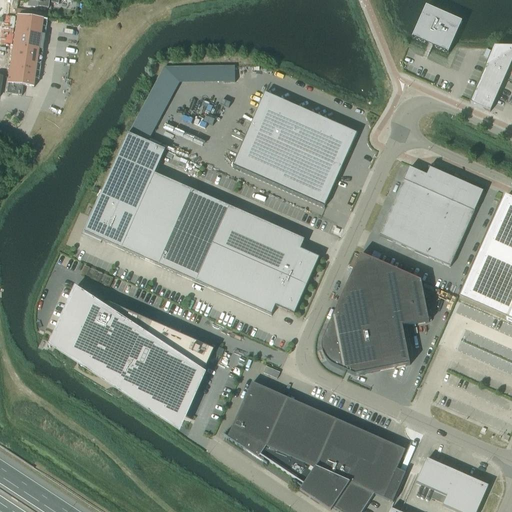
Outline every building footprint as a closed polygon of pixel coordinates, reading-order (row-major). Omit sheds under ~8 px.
[(27,0),(28,1),(42,3),(41,7),(48,8),(49,0),(27,0)] [(32,19),(33,12),(16,9),(15,17),(18,17),(32,19)] [(448,54),(458,30),(423,14),(412,39),(448,54)] [(48,21),(18,17),(16,32),(45,36),(48,21)] [(43,51),(45,36),(16,32),(14,47),(43,51)] [(41,66),(43,51),(14,47),(12,62),(26,64),(41,66)] [(511,52),(493,52),(470,103),(490,112),(511,61),(511,52)] [(23,86),(26,64),(12,62),(7,94),(22,96),(23,87),(23,86)] [(39,81),(41,66),(26,64),(23,86),(23,87),(34,88),(35,80),(39,81)] [(235,83),(235,69),(224,69),(225,83),(235,83)] [(233,168),(324,208),(357,135),(265,94),(233,168)] [(58,112),(58,95),(50,95),(49,112),(58,112)] [(56,130),(55,116),(45,116),(46,130),(56,130)] [(300,250),(304,241),(156,174),(165,151),(147,143),(128,135),(84,234),(101,241),(100,242),(271,317),(275,308),(294,316),(319,259),(300,250)] [(379,237),(450,268),(483,193),(430,169),(426,177),(409,169),(379,237)] [(505,198),(459,301),(511,324),(511,201),(505,198)] [(410,366),(403,328),(429,323),(421,282),(361,256),(351,276),(359,317),(331,323),(326,334),(323,340),(323,342),(322,344),(322,345),(322,346),(322,347),(322,349),(322,351),(323,353),(323,354),(324,356),(325,359),(327,361),(328,363),(329,364),(331,365),(333,367),(335,368),(354,377),(410,366)] [(114,278),(106,275),(103,284),(110,287),(114,278)] [(124,387),(153,324),(107,303),(104,310),(95,304),(74,352),(82,358),(78,367),(124,387)] [(213,353),(214,351),(153,324),(124,387),(132,391),(178,421),(182,413),(186,415),(213,353)] [(214,351),(213,353),(221,357),(224,350),(216,347),(214,351)] [(223,436),(223,437),(267,466),(267,465),(259,459),(260,457),(304,486),(302,488),(294,483),(293,483),(302,489),(333,510),(336,511),(362,511),(374,496),(384,500),(405,451),(306,408),(302,417),(284,409),(288,400),(252,384),(230,432),(237,435),(232,442),(223,436)] [(477,511),(487,489),(425,462),(416,484),(446,498),(442,507),(454,511),(477,511)]
